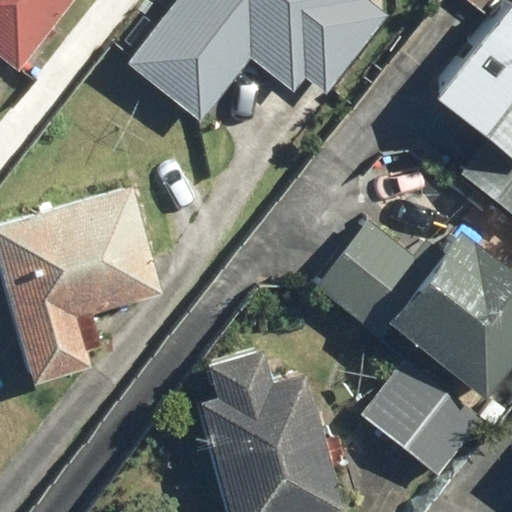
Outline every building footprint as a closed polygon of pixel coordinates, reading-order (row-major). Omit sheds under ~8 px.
[(0,0),(0,58),(11,67),(64,0),(0,0)] [(245,52),(287,86),(299,71),(321,89),(382,11),(368,0),(165,0),(120,57),(194,115),(245,52)] [(452,167),(511,214),(511,2),(509,0),(492,0),(420,92),(476,136),(452,167)] [(0,212),(0,306),(19,377),(81,361),(68,312),(154,289),(124,179),(0,212)] [(322,286),(387,338),(396,327),(482,396),(511,359),(511,272),(455,226),(426,261),(375,220),(322,286)] [(189,396),(218,511),(312,511),(335,506),(299,368),(262,378),(254,345),(198,359),(207,391),(189,396)] [(355,410),(433,472),(477,417),(399,355),(355,410)]
